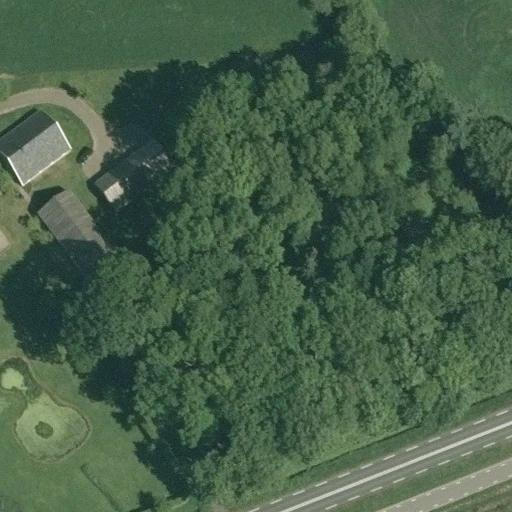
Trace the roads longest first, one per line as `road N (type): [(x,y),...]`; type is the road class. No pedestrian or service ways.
road 1 (secondary): [(279,511),(511,420)]
road 2 (unclassified): [(398,511),(511,467)]
